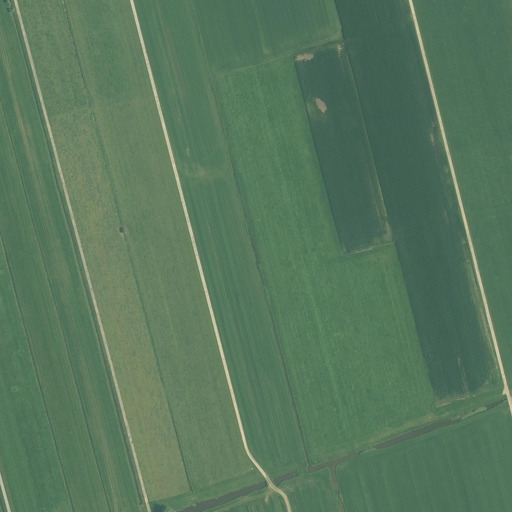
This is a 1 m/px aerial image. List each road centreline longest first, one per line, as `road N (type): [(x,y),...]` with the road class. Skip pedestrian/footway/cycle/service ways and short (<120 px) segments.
road 1 (track): [(290,511),(246,450),(131,0)]
road 2 (track): [(14,0),(149,511)]
road 3 (track): [(409,0),(511,411)]
